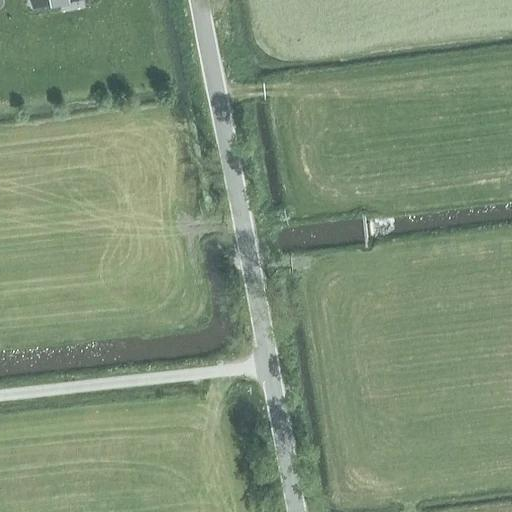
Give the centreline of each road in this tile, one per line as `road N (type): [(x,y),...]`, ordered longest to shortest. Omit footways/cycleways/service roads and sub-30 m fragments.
road 1 (unclassified): [(267,367),(195,0)]
road 2 (unclassified): [(0,396),(267,367)]
road 3 (unclassified): [(294,511),(267,367)]
